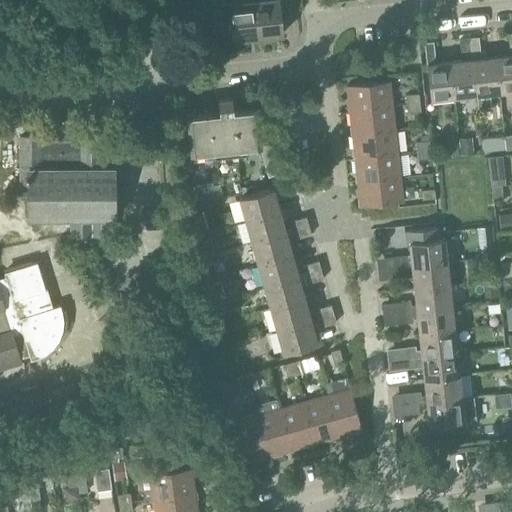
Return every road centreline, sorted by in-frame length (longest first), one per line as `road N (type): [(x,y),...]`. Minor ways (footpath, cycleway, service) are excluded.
road 1 (residential): [(316,21),(511,0)]
road 2 (residential): [(386,493),(370,322)]
road 3 (residential): [(344,230),(320,64)]
road 4 (residential): [(0,84),(161,78)]
road 5 (residential): [(161,78),(320,64)]
road 6 (residential): [(344,230),(325,232),(351,325),(370,322)]
